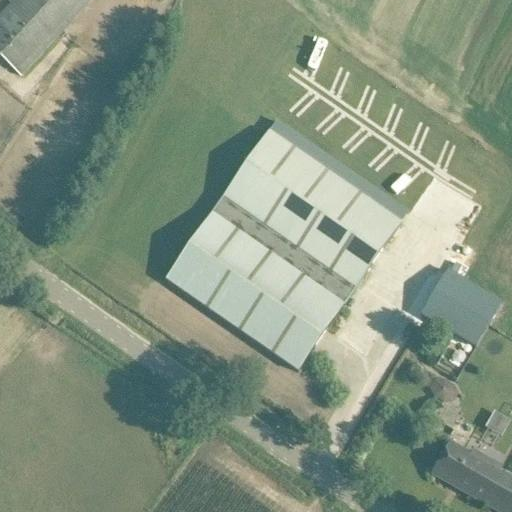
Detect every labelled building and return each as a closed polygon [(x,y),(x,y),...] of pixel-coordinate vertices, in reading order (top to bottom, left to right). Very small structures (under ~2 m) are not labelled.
[(16,0),(0,17),(0,57),(21,77),(94,0),(16,0)] [(412,213),(462,137),(303,33),(253,109),(412,213)] [(269,133),(211,217),(343,309),(401,225),(269,133)] [(329,160),(324,167),(340,178),(345,171),(329,160)] [(211,217),(166,282),(298,374),(343,309),(211,217)] [(421,317),(476,349),(502,305),(448,273),(421,317)] [(433,383),(428,392),(433,400),(443,405),(453,405),(458,397),(453,388),(443,383),(433,383)] [(498,466),(474,452),(471,457),(450,445),(433,475),(497,511),(511,511),(511,480),(496,471),(498,466)]
